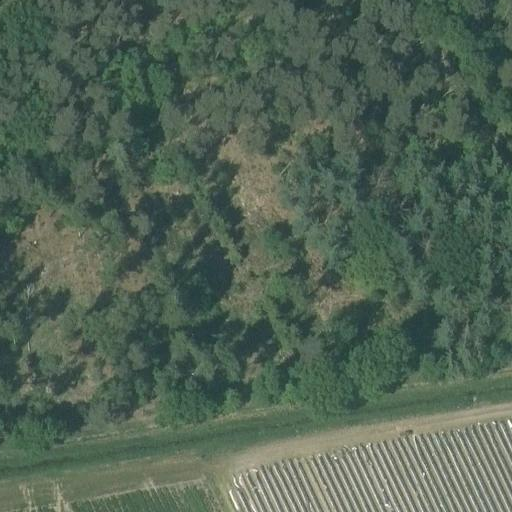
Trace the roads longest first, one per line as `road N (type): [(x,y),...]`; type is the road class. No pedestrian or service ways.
road 1 (track): [(292,0),(0,186)]
road 2 (track): [(406,0),(511,171)]
